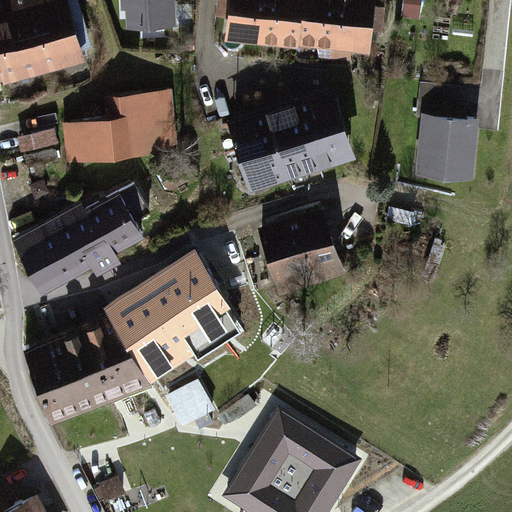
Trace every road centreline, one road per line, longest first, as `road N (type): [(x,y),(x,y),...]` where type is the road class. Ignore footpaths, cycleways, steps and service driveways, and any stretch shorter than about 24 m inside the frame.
road 1 (residential): [(87,511),(38,418),(21,365),(0,239)]
road 2 (track): [(0,118),(92,95),(105,82),(113,47),(98,0)]
road 3 (residential): [(419,511),(511,436)]
